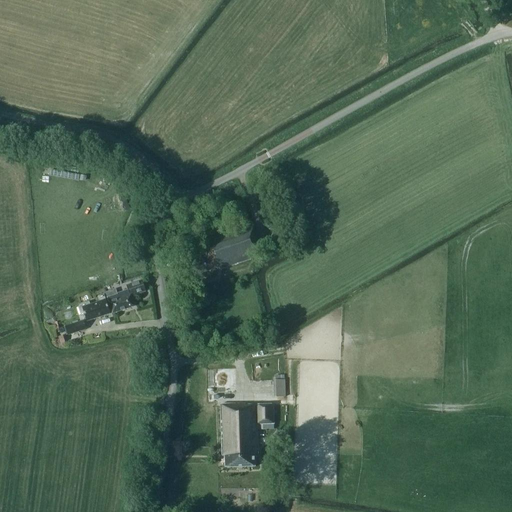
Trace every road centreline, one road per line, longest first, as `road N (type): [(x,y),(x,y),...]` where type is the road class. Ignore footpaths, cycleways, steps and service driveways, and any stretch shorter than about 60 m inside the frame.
road 1 (unclassified): [(155,511),(173,373),(156,244),(164,218),(183,197)]
road 2 (unclassified): [(511,31),(434,62),(268,154)]
road 3 (unclassified): [(183,197),(114,139),(0,112)]
